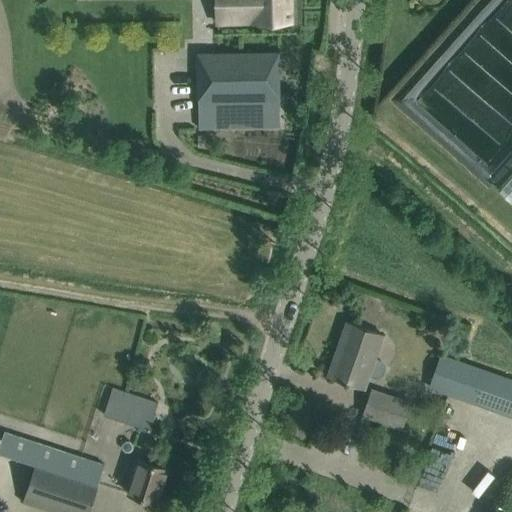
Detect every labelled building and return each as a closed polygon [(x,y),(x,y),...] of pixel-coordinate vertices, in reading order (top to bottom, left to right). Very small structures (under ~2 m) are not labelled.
[(292,21),(291,0),(215,0),(216,22),(254,22),(254,21),(292,21)] [(184,58),(184,39),(166,39),(165,58),(184,58)] [(280,126),(279,51),(197,52),(199,127),(280,126)] [(511,171),(498,187),(511,199),(511,171)] [(338,352),(330,375),(345,380),(344,382),(348,383),(348,381),(364,387),(368,374),(375,377),(379,376),(383,373),(385,368),(384,363),(381,360),(374,357),(383,334),(347,321),(336,351),(338,352)] [(511,416),(511,379),(441,355),(430,388),(511,416)] [(104,414),(149,428),(158,402),(112,387),(104,414)] [(411,402),(372,388),(363,413),(402,427),(411,402)] [(88,511),(104,463),(43,444),(4,431),(2,438),(0,437),(0,451),(37,464),(25,501),(59,511),(88,511)] [(140,458),(128,492),(156,501),(167,467),(140,458)]
